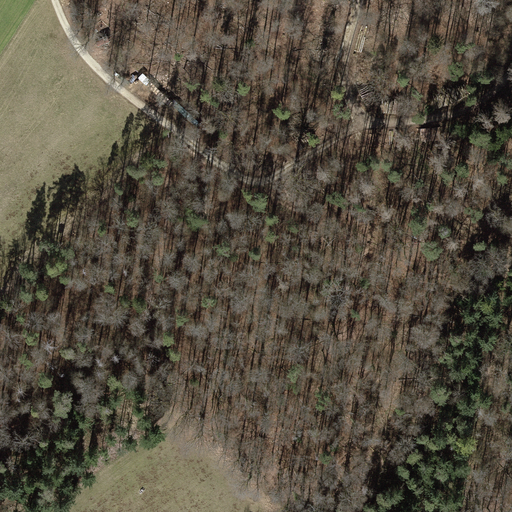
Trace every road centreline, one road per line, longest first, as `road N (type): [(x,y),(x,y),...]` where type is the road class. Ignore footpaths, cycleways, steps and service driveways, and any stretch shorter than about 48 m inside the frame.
road 1 (track): [(255,187),(93,64),(55,0)]
road 2 (track): [(255,187),(361,124),(343,54),(357,0)]
road 3 (track): [(431,257),(349,211),(255,187)]
road 4 (track): [(361,124),(446,114),(486,96),(511,72)]
